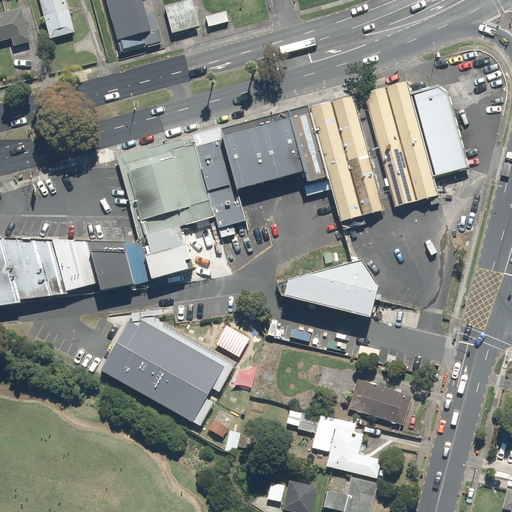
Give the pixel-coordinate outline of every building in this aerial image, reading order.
[(68,0),(42,0),(53,38),(77,31),(68,0)] [(109,0),(117,28),(115,28),(122,52),(160,42),(152,11),(149,12),(145,0),(109,0)] [(194,0),(187,0),(167,5),(174,33),(201,26),(194,0)] [(24,7),(0,13),(0,41),(14,38),(16,45),(33,41),(24,7)] [(227,11),(208,17),(211,26),(230,21),(227,11)] [(410,92),(406,79),(364,92),(395,206),(439,195),(433,177),(410,92)] [(439,84),(410,92),(433,177),(470,169),(450,93),(439,84)] [(384,209),(354,95),(310,106),(306,107),(325,178),(341,222),(384,209)] [(306,107),(224,129),(240,188),(309,170),(313,181),(325,178),(306,107)] [(249,220),(240,188),(224,129),(196,136),(198,143),(219,216),(225,237),(238,233),(235,224),(249,220)] [(184,226),(219,216),(198,143),(188,146),(186,139),(120,157),(154,279),(192,268),(190,260),(195,258),(190,242),(189,243),(184,226)] [(90,241),(0,238),(0,307),(100,281),(90,241)] [(106,289),(139,283),(130,251),(96,250),(106,289)] [(290,296),(376,316),(381,292),(383,285),(366,260),(354,263),(294,279),(290,296)] [(226,366),(134,315),(103,370),(196,422),(207,403),(223,412),(226,406),(232,409),(250,377),(227,364),(226,366)] [(95,347),(76,338),(65,360),(84,370),(95,347)] [(414,395),(360,378),(351,407),(405,424),(414,395)] [(305,397),(294,395),(292,405),(303,407),(305,397)] [(342,420),(291,407),(288,423),(301,426),(300,429),(318,434),(320,424),(337,428),(327,466),(378,479),(383,460),(361,454),(366,432),(341,426),(342,420)] [(373,511),(380,482),(354,476),(349,494),(331,489),(326,507),(344,511),(343,511),(373,511)] [(313,511),(319,486),(292,479),(285,509),(299,511),(313,511)] [(287,483),(273,481),(270,500),(284,502),(287,483)] [(511,511),(511,487),(507,487),(503,507),(511,509),(511,511)]
